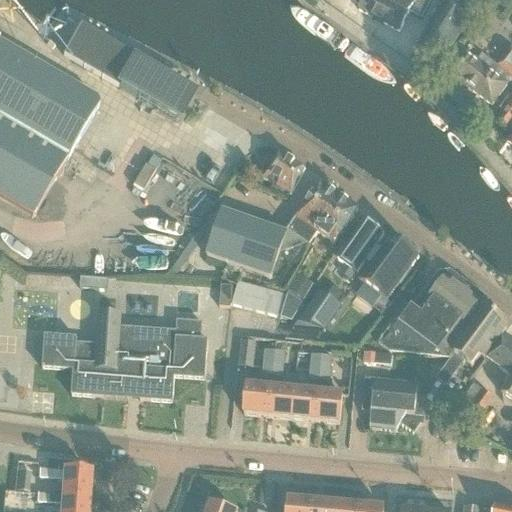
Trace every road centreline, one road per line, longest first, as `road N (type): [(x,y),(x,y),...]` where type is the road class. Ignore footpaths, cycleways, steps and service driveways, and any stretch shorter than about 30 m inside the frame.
road 1 (residential): [(511,485),(173,452)]
road 2 (unclassified): [(511,307),(379,207),(236,115)]
road 3 (residential): [(173,452),(0,428)]
